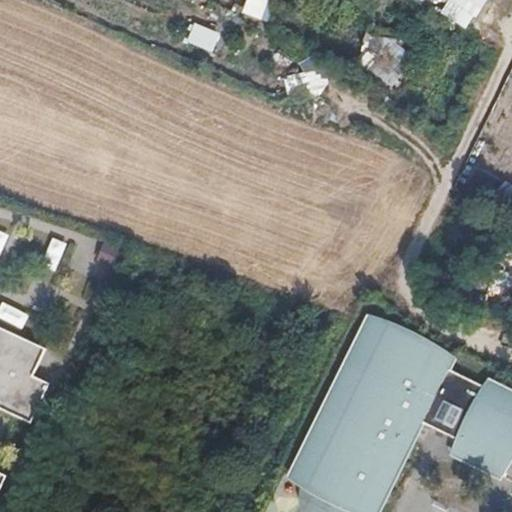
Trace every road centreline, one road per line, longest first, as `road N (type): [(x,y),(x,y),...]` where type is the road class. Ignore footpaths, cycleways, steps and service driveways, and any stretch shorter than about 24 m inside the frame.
road 1 (track): [(511,43),(389,295)]
road 2 (residential): [(511,345),(389,295)]
